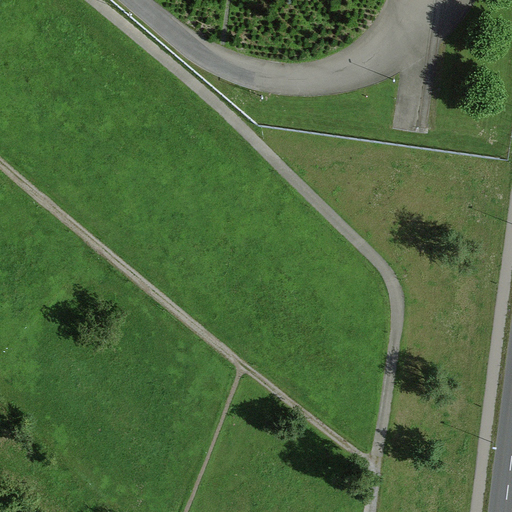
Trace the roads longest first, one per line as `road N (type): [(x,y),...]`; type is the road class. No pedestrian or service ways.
road 1 (track): [(376,463),(213,340),(0,160)]
road 2 (track): [(186,511),(243,363)]
